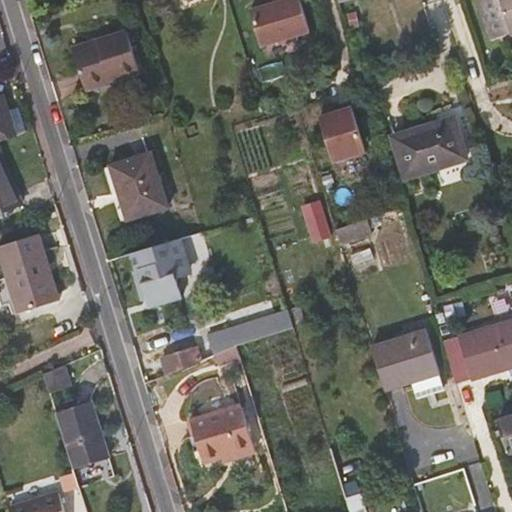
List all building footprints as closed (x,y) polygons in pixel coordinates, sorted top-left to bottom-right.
[(302,0),(254,16),(263,46),(312,31),(302,0)] [(511,0),(494,0),(481,4),(493,47),(511,41),(511,0)] [(101,43),(76,50),(88,87),(143,71),(130,28),(98,38),(101,43)] [(75,45),(76,50),(101,43),(98,38),(75,45)] [(5,96),(0,98),(0,141),(19,135),(29,131),(21,107),(10,111),(5,96)] [(363,103),(339,110),(340,116),(333,118),(323,121),(337,165),(378,152),(363,103)] [(397,149),(410,192),(446,181),(444,175),(472,166),(461,129),(397,149)] [(0,214),(24,204),(3,155),(0,155),(0,214)] [(153,155),(114,168),(122,195),(127,193),(136,220),(171,209),(153,155)] [(376,242),(372,227),(340,237),(345,252),(376,242)] [(43,232),(2,245),(22,310),(64,298),(43,232)] [(192,271),(182,240),(134,255),(139,271),(142,270),(146,283),(144,283),(149,300),(151,308),(184,298),(179,280),(182,273),(192,271)] [(146,283),(142,270),(139,271),(135,272),(144,302),(149,300),(144,283),(146,283)] [(240,346),(296,327),(291,310),(235,330),(239,343),(240,346)] [(511,320),(444,342),(457,383),(511,365),(511,320)] [(213,336),(217,350),(239,343),(235,330),(213,336)] [(239,343),(217,350),(222,366),(244,359),(240,346),(239,343)] [(433,345),(379,362),(392,404),(418,396),(446,387),(433,345)] [(203,354),(174,362),(179,378),(208,370),(203,354)] [(179,378),(174,362),(169,364),(173,381),(179,378)] [(75,393),(68,367),(48,376),(55,400),(75,393)] [(452,405),(446,387),(418,396),(423,414),(452,405)] [(94,403),(59,414),(77,470),(112,460),(94,403)] [(187,426),(202,473),(244,459),(247,468),(263,463),(246,408),(187,426)] [(511,417),(499,421),(508,453),(511,452),(511,417)] [(204,482),(247,468),(244,459),(202,473),(204,482)] [(66,511),(60,491),(12,505),(14,511),(66,511)] [(369,511),(364,493),(349,497),(353,511),(369,511)]
